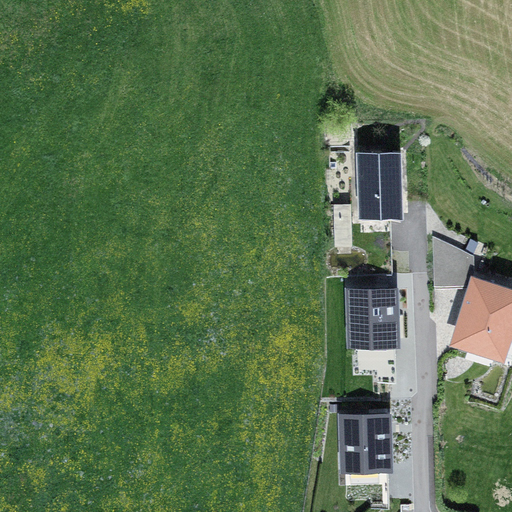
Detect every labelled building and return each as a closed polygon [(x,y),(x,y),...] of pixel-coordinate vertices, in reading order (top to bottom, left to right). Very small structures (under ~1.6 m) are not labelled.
[(360,213),(401,212),(399,150),(358,151),(360,213)] [(434,284),(466,283),(465,250),(433,235),(434,284)] [(461,341),(501,354),(511,318),(511,289),(474,278),(467,300),(473,302),(461,341)] [(396,283),(348,284),(349,337),(397,336),(396,283)] [(345,465),(388,463),(386,413),(344,415),(345,465)]
